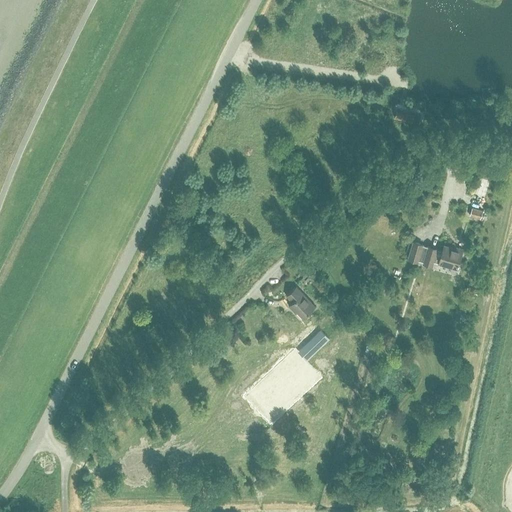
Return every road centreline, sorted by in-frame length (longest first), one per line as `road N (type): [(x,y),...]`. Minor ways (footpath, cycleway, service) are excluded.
road 1 (unclassified): [(511,148),(478,143),(425,155),(381,182),(263,278),(86,446),(70,454),(35,442)]
road 2 (tertiary): [(35,442),(256,0)]
